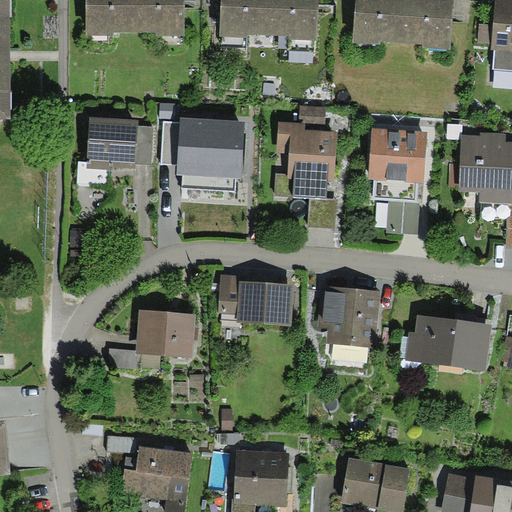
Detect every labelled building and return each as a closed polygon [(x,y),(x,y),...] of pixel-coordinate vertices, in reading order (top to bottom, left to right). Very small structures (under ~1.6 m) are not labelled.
[(177,40),(177,0),(82,0),(82,39),(177,40)] [(311,43),(312,0),(216,0),(216,39),(311,43)] [(446,43),(447,0),(353,0),(352,39),(446,43)] [(511,3),(497,3),(493,53),(511,54),(511,3)] [(319,127),(319,113),(301,113),(301,127),(319,127)] [(238,172),(238,127),(181,127),(181,172),(238,172)] [(149,170),(149,128),(86,129),(86,171),(149,170)] [(329,177),(328,140),(297,140),(297,132),(275,132),(276,155),(287,155),(288,178),(329,177)] [(421,181),(421,139),(368,138),(367,209),(386,209),(385,229),(412,229),(412,181),(421,181)] [(476,201),(511,201),(511,155),(496,155),(496,146),(461,146),(462,193),(476,193),(476,201)] [(282,289),(242,287),(239,325),(279,327),(282,289)] [(365,297),(322,292),(317,344),(360,348),(365,297)] [(181,321),(139,317),(136,358),(177,361),(181,321)] [(511,318),(505,318),(502,362),(511,362),(511,318)] [(477,327),(418,321),(413,365),(472,371),(477,327)] [(0,475),(10,474),(4,421),(0,421),(0,475)] [(182,511),(187,455),(149,452),(150,441),(105,437),(104,454),(135,457),(133,481),(122,480),(121,498),(163,501),(161,511),(182,511)] [(282,500),(283,458),(232,456),(229,511),(249,511),(249,504),(269,505),(268,511),(287,511),(287,500),(282,500)] [(396,511),(403,474),(351,465),(344,502),(396,511)] [(511,511),(511,488),(449,480),(444,511),(511,511)]
